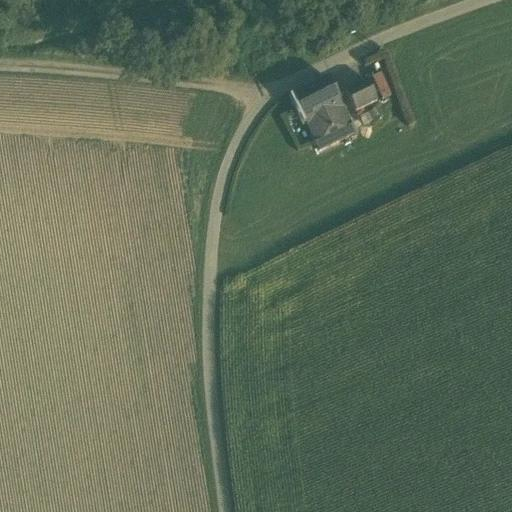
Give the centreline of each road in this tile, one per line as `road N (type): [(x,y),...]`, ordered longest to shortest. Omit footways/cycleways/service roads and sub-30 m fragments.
road 1 (residential): [(482,0),(305,73),(261,105),(231,154),(215,201),(208,375),(224,511)]
road 2 (track): [(305,73),(0,65)]
